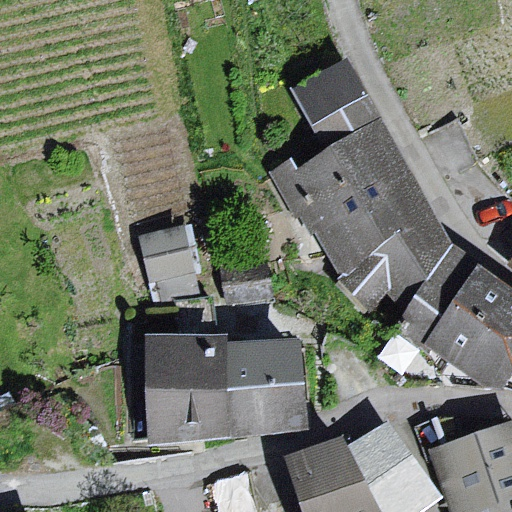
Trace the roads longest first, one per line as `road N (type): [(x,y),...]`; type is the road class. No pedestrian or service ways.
road 1 (unclassified): [(511,402),(405,396),(209,458),(0,492)]
road 2 (residential): [(511,278),(465,235),(438,195),(342,0)]
